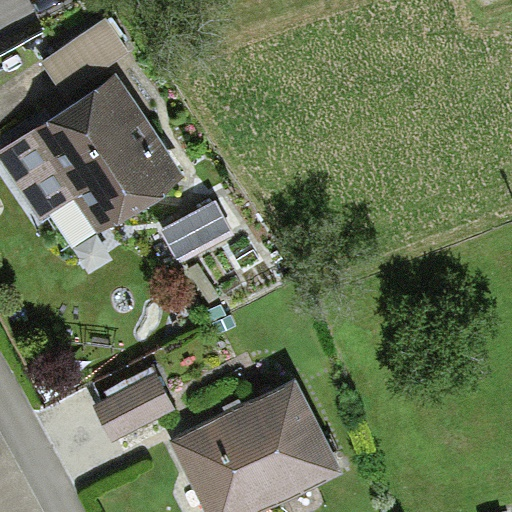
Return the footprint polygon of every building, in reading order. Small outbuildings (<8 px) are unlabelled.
[(64,96),(129,53),(107,20),(42,62),(64,96)] [(98,236),(185,178),(146,120),(116,76),(0,153),(0,164),(40,224),(75,201),(98,236)] [(215,202),(162,230),(177,258),(230,229),(215,202)] [(174,411),(156,375),(95,405),(113,441),(174,411)] [(203,511),(262,511),(341,471),(294,381),(244,407),(169,446),(203,511)]
